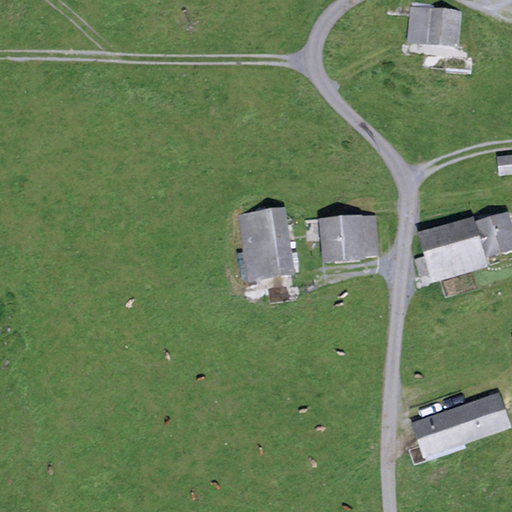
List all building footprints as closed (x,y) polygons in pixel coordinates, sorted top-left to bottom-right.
[(467,22),(415,16),(412,52),(463,57),(467,22)] [(511,164),(502,165),(502,183),(511,182),(511,164)] [(291,217),(243,224),(252,287),(300,281),(291,217)] [(511,244),(505,218),(480,224),(488,254),(511,248),(511,244)] [(472,223),(422,236),(433,276),(482,263),(472,223)] [(367,224),(326,228),(331,270),(372,266),(367,224)] [(511,405),(509,398),(419,429),(431,463),(511,435),(511,405)]
